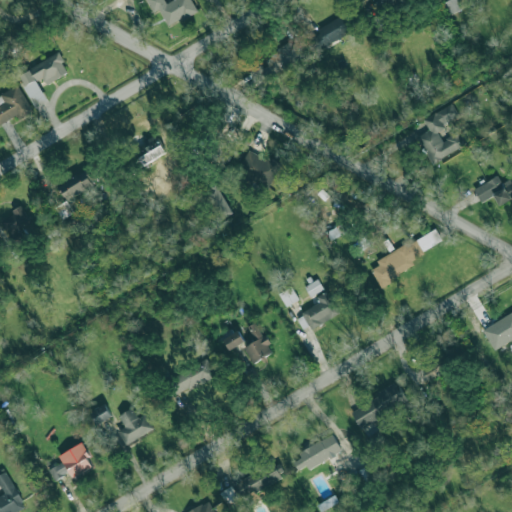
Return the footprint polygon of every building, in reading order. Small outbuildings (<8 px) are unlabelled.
[(197,10),(191,0),(173,0),(165,4),(163,0),(146,0),(153,13),(159,10),(168,26),(197,10)] [(374,0),(381,12),(402,0),(374,0)] [(354,31),(347,15),(312,31),(319,47),(354,31)] [(303,61),(295,42),(264,56),(267,63),(250,71),(255,82),(303,61)] [(31,67),(58,52),(64,61),(62,62),(68,72),(47,85),(42,78),(38,80),(31,67)] [(0,103),(0,125),(15,115),(18,120),(34,111),(17,84),(0,95),(4,101),(0,103)] [(423,118),(429,130),(417,136),(431,163),(466,145),(459,131),(442,140),(436,129),(459,117),(452,103),(423,118)] [(142,164),(166,153),(157,134),(133,146),(142,164)] [(280,165),(250,147),(239,166),(269,184),(280,165)] [(58,186),(68,201),(94,183),(84,168),(58,186)] [(511,197),(511,179),(502,185),(497,175),(474,188),(481,202),(494,195),(499,205),(511,197)] [(207,189),(222,217),(232,212),(217,183),(207,189)] [(0,221),(11,243),(25,236),(21,228),(30,223),(23,208),(0,218),(0,221)] [(442,241),(435,228),(376,260),(378,265),(371,269),(380,285),(416,266),(411,258),(442,241)] [(304,286),(310,296),(323,289),(317,278),(304,286)] [(298,299),(292,287),(279,293),(286,306),(298,299)] [(339,313),(327,291),(317,297),(320,302),(302,312),(312,329),(339,313)] [(511,311),(482,329),(490,342),(510,331),(511,334),(511,311)] [(248,326),(255,341),(245,346),(252,362),(272,353),(258,321),(248,326)] [(244,341),(238,330),(223,338),(229,349),(244,341)] [(215,374),(206,358),(171,378),(180,394),(215,374)] [(350,411),(360,428),(406,400),(396,383),(350,411)] [(96,423),(111,416),(106,405),(91,412),(96,423)] [(126,442),(153,430),(146,414),(138,417),(133,408),(119,414),(125,427),(120,429),(126,442)] [(342,450),(332,433),(298,452),(301,458),(293,462),(298,470),(306,465),(308,469),(342,450)] [(94,466),(81,443),(59,455),(71,478),(94,466)] [(284,476),(276,461),(222,490),(233,511),(250,511),(243,499),(284,476)] [(52,480),(67,475),(63,463),(48,468),(52,480)] [(5,471),(0,474),(0,485),(4,493),(0,495),(0,511),(14,511),(25,506),(5,471)] [(215,511),(209,501),(189,511),(215,511)]
